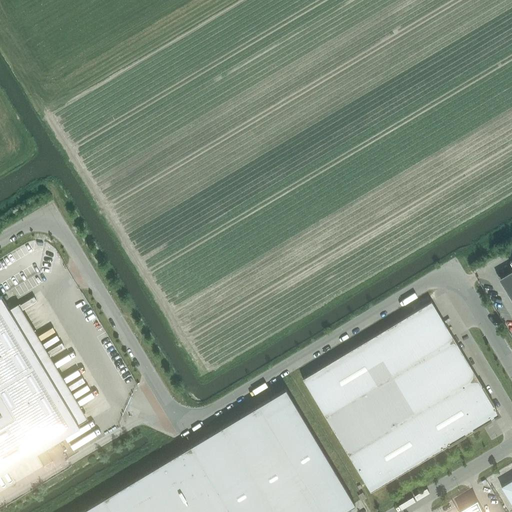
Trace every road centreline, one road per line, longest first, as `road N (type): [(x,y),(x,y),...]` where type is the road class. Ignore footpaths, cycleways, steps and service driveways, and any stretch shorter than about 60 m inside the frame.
road 1 (unclassified): [(511,368),(466,290),(443,279),(203,416),(183,418),(56,227),(33,223),(0,241)]
road 2 (unknown): [(117,408),(55,289),(82,265)]
road 3 (unknown): [(0,505),(89,455),(111,432),(117,408)]
road 4 (unclassified): [(401,511),(511,445)]
